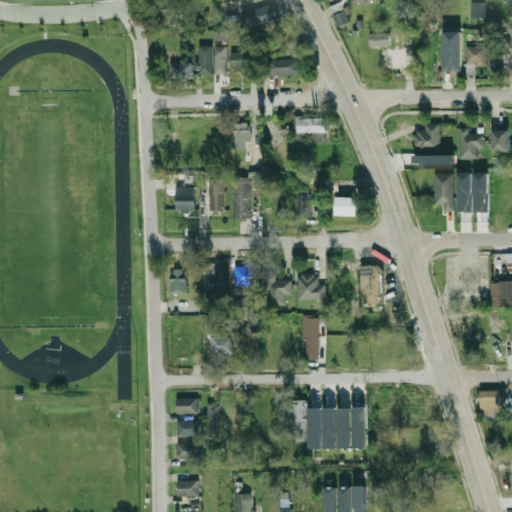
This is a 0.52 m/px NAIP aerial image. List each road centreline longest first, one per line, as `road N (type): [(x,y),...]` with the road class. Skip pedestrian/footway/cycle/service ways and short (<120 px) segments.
road 1 (secondary): [(487,511),(404,240),(302,0)]
road 2 (residential): [(159,511),(148,101),(144,37),(130,0)]
road 3 (residential): [(148,101),(511,95)]
road 4 (residential): [(154,244),(511,238)]
road 5 (residential): [(159,381),(511,376)]
